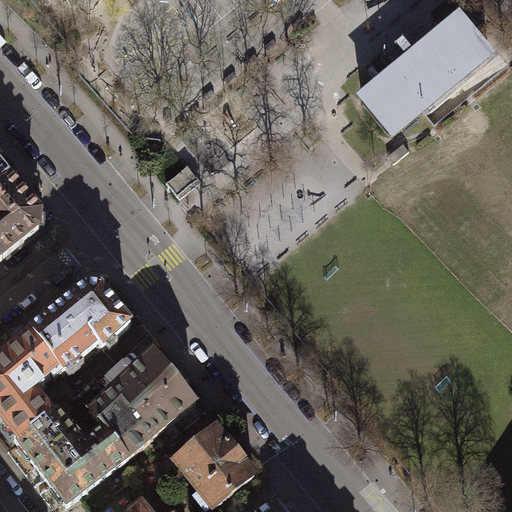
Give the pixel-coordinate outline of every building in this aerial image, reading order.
[(390,139),(491,56),(463,23),(362,105),(390,139)] [(511,115),(504,106),(457,144),(511,211),(511,115)] [(0,191),(12,182),(0,167),(0,191)] [(188,169),(167,186),(178,200),(199,183),(188,169)] [(0,258),(3,262),(39,232),(41,217),(12,182),(0,191),(0,258)] [(102,292),(86,290),(32,335),(60,373),(64,377),(99,349),(102,354),(131,328),(102,292)] [(60,373),(32,335),(0,360),(0,422),(18,446),(54,418),(53,417),(36,395),(44,389),(42,387),(60,373)] [(105,432),(130,462),(197,407),(154,354),(90,415),(104,433),(105,432)] [(104,433),(85,448),(57,414),(53,417),(54,418),(18,446),(30,460),(29,461),(68,510),(130,462),(105,432),(104,433)] [(217,431),(175,465),(200,496),(192,502),(200,511),(213,511),(255,478),(217,431)]
